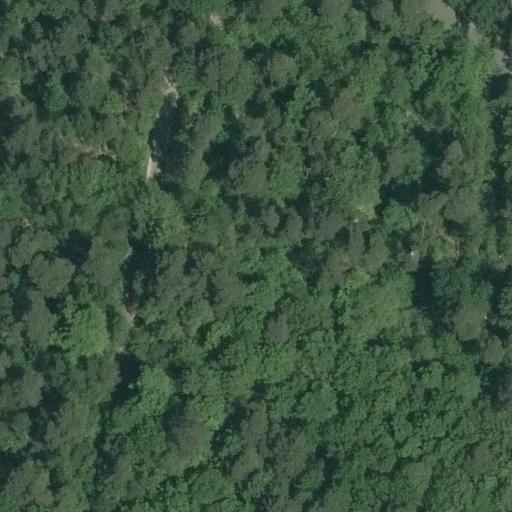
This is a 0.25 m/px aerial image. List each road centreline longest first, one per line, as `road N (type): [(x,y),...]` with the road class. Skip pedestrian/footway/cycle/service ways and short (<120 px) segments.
road 1 (track): [(0,200),(155,231),(511,436)]
road 2 (track): [(99,511),(195,0)]
